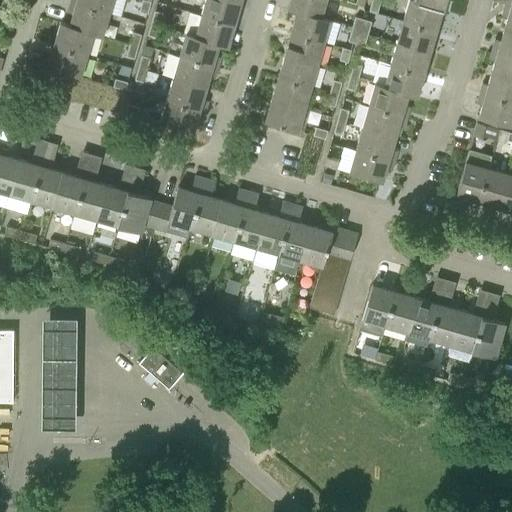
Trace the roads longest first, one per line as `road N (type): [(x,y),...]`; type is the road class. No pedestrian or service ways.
road 1 (residential): [(218,160),(157,162),(7,121),(4,105),(32,0)]
road 2 (residential): [(383,213),(413,200),(470,0)]
road 3 (residential): [(383,213),(218,160)]
road 4 (residential): [(218,160),(268,0)]
road 5 (residential): [(511,291),(398,256),(383,213)]
